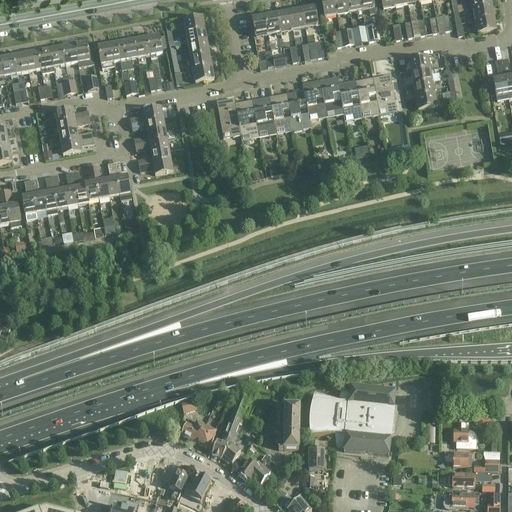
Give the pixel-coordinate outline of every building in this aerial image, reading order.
[(324,19),(337,17),(333,0),(324,0),(321,1),(324,19)] [(333,0),(337,17),(349,15),(346,0),(333,0)] [(359,0),(346,0),(349,15),(356,13),(358,21),(363,20),(362,13),(359,0)] [(372,0),(359,0),(362,13),(369,11),(370,17),(378,16),(376,7),(374,7),(372,0)] [(380,0),(383,12),(395,9),(393,0),(380,0)] [(406,0),(393,0),(395,9),(408,7),(406,0)] [(470,0),(472,11),(491,7),(490,0),(470,0)] [(491,7),(472,11),(475,23),(494,19),(491,7)] [(314,9),(301,11),(305,30),(317,27),(314,9)] [(293,32),(305,30),(301,11),(289,13),(293,32)] [(289,13),(277,16),(280,34),(293,32),(289,13)] [(268,37),(280,34),(277,16),(265,18),(268,37)] [(448,17),(442,19),(445,34),(451,33),(448,17)] [(255,39),(268,37),(265,18),(252,20),(255,39)] [(496,32),(494,19),(475,23),(477,36),(496,32)] [(184,23),(186,36),(205,32),(202,20),(184,23)] [(432,37),(438,36),(435,20),(429,21),(432,37)] [(427,38),(423,22),(417,23),(420,39),(427,38)] [(414,40),(411,25),(404,26),(407,41),(414,40)] [(462,25),(460,26),(455,27),(458,40),(464,38),(462,25)] [(365,29),(368,45),(380,42),(377,27),(365,29)] [(401,42),(398,27),(392,28),(396,43),(401,42)] [(365,29),(352,32),(355,47),(368,45),(365,29)] [(355,47),(352,32),(352,31),(340,34),(343,49),(355,47)] [(186,36),(188,48),(207,45),(205,32),(186,36)] [(343,49),(340,34),(334,35),(337,51),(343,49)] [(159,38),(147,40),(151,61),(156,60),(156,56),(163,55),(162,51),(160,41),(159,38)] [(151,61),(147,40),(135,42),(138,60),(150,57),(151,61)] [(138,60),(135,42),(123,44),(128,72),(133,71),(131,61),(138,60)] [(110,47),(113,64),(120,63),(122,74),(128,72),(123,44),(110,47)] [(314,45),(316,55),(317,61),(323,60),(321,44),(314,45)] [(87,45),(75,47),(78,65),(79,70),(94,68),(94,67),(91,51),(88,51),(87,45)] [(188,48),(191,61),(209,57),(207,45),(188,48)] [(305,63),(311,62),(308,46),(302,48),(305,63)] [(75,47),(62,49),(66,67),(78,65),(75,47)] [(114,70),(113,64),(110,47),(97,49),(101,67),(102,72),(114,70)] [(53,70),(66,67),(62,49),(50,52),(53,70)] [(299,65),(296,49),(289,50),(292,66),(299,65)] [(286,67),(283,51),(277,52),(280,68),(286,67)] [(50,52),(38,54),(41,72),(53,70),(50,52)] [(274,69),(271,53),(265,54),(268,70),(274,69)] [(26,56),(29,74),(41,72),(38,54),(26,56)] [(26,56),(13,58),(17,76),(29,74),(26,56)] [(211,69),(209,57),(191,61),(193,73),(211,69)] [(1,61),(4,79),(17,76),(13,58),(1,61)] [(409,63),(411,75),(430,72),(428,59),(409,63)] [(504,62),(501,62),(509,101),(511,100),(511,77),(508,61),(504,62)] [(497,103),(509,101),(501,62),(495,63),(498,80),(493,81),(496,97),(497,103)] [(211,69),(193,73),(195,85),(214,82),(211,69)] [(432,84),(431,77),(430,72),(411,75),(413,88),(432,84)] [(181,75),(179,75),(174,76),(177,89),(183,87),(181,75)] [(390,77),(372,80),(375,96),(377,103),(378,112),(387,110),(388,116),(397,114),(390,77)] [(95,92),(93,79),(87,80),(89,93),(95,92)] [(160,79),(154,80),(157,92),(163,91),(160,79)] [(150,94),(157,92),(154,80),(153,80),(148,81),(150,94)] [(337,80),(320,83),(323,99),(324,105),(325,114),(334,113),(335,119),(343,117),(344,117),(338,87),(339,87),(337,80)] [(372,80),(356,84),(358,99),(360,106),(361,115),(370,113),(371,119),(379,118),(378,112),(377,103),(369,104),(368,98),(375,96),(372,80)] [(69,84),(71,96),(77,95),(74,83),(73,83),(69,84)] [(130,84),(132,97),(138,96),(136,83),(130,84)] [(320,83),(302,86),(304,93),(307,109),(308,115),(308,117),(317,116),(318,122),(327,120),(325,114),(324,105),(316,107),(315,100),(323,99),(320,83)] [(71,96),(69,84),(68,84),(64,85),(63,85),(65,97),(71,96)] [(132,97),(130,84),(123,85),(126,98),(132,97)] [(339,87),(338,87),(344,117),(343,117),(343,118),(353,116),(354,122),(362,121),(361,115),(360,106),(352,107),(351,101),(358,99),(356,84),(339,87)] [(432,84),(413,88),(416,100),(434,97),(432,84)] [(50,87),(44,88),(46,101),(52,100),(50,87)] [(40,102),(46,101),(44,88),(38,89),(40,102)] [(113,100),(111,88),(105,89),(107,101),(113,100)] [(22,105),(20,93),(13,94),(16,106),(22,105)] [(304,93),(287,96),(290,112),(291,119),(294,133),(311,130),(310,123),(308,117),(308,115),(300,117),(299,110),(307,109),(304,93)] [(287,96),(269,99),(275,130),(284,129),(285,135),(294,133),(291,119),(283,120),(282,114),(290,112),(287,96)] [(437,109),(434,97),(416,100),(418,113),(437,109)] [(269,99),(252,102),(255,119),(256,125),(258,134),(267,132),(268,138),(276,137),(275,130),(269,99)] [(223,105),(217,106),(222,135),(231,133),(233,139),(240,138),(241,138),(241,137),(238,123),(231,125),(229,118),(237,117),(235,106),(235,101),(223,103),(223,105)] [(235,106),(237,117),(238,123),(241,137),(250,135),(251,141),(259,140),(258,134),(256,125),(249,127),(248,120),(255,119),(252,102),(235,106)] [(131,127),(163,121),(161,111),(143,114),(144,119),(130,121),(131,127)] [(57,126),(89,120),(88,114),(74,116),(73,112),(55,115),(57,126)] [(89,120),(57,126),(59,136),(77,133),(76,128),(90,126),(89,120)] [(163,121),(131,127),(132,133),(146,130),(147,135),(165,132),(163,121)] [(148,140),(134,142),(135,148),(167,142),(165,132),(147,135),(148,140)] [(77,133),(59,136),(61,147),(92,141),(91,135),(78,137),(77,133)] [(507,137),(498,138),(500,148),(508,147),(507,137)] [(0,140),(0,153),(10,152),(7,140),(0,140)] [(92,141),(61,147),(63,157),(81,154),(80,150),(93,147),(92,141)] [(167,142),(135,148),(137,154),(150,152),(151,156),(169,153),(167,142)] [(401,148),(386,151),(387,158),(402,154),(401,148)] [(0,153),(0,166),(12,164),(10,152),(0,153)] [(51,153),(43,154),(44,164),(53,162),(51,153)] [(140,169),(171,163),(169,153),(151,156),(152,161),(138,163),(140,169)] [(171,163),(140,169),(141,175),(154,173),(155,177),(173,174),(171,163)] [(120,165),(113,166),(119,198),(130,196),(127,177),(122,178),(120,165)] [(110,181),(105,182),(109,200),(119,198),(113,166),(107,167),(110,181)] [(282,166),(275,167),(277,178),(284,177),(282,166)] [(99,169),(93,170),(98,202),(109,200),(105,182),(101,182),(99,169)] [(89,184),(84,185),(85,187),(88,203),(98,202),(93,170),(87,171),(89,184)] [(78,174),(72,175),(78,207),(89,205),(88,203),(85,187),(80,188),(78,174)] [(69,191),(64,191),(68,209),(78,207),(72,175),(66,176),(69,191)] [(57,178),(51,179),(57,211),(67,209),(64,191),(60,192),(57,178)] [(47,194),(43,195),(47,213),(47,218),(58,216),(57,211),(51,179),(45,180),(47,194)] [(36,182),(30,183),(36,215),(47,213),(43,195),(38,196),(36,182)] [(27,198),(22,199),(26,223),(37,221),(36,215),(30,183),(24,184),(27,198)] [(10,193),(4,194),(10,226),(20,224),(17,206),(12,207),(10,193)] [(0,227),(10,226),(4,194),(0,194),(0,206),(1,209),(0,209),(0,227)] [(136,220),(127,222),(129,234),(138,233),(136,220)] [(113,224),(103,226),(106,239),(116,237),(113,224)] [(104,230),(94,232),(96,241),(105,239),(104,230)] [(53,249),(51,239),(41,241),(41,244),(43,249),(43,251),(53,249)] [(24,243),(15,244),(17,253),(25,252),(24,243)] [(15,297),(1,293),(0,295),(0,301),(13,305),(15,297)] [(5,317),(0,315),(0,339),(6,343),(14,325),(4,320),(5,317)] [(366,391),(350,390),(349,396),(342,393),(338,403),(315,398),(312,405),(310,414),(310,423),(310,431),(311,439),(335,435),(336,448),(344,447),(343,453),(388,458),(393,411),(395,394),(370,392),(366,391)] [(239,397),(231,418),(243,422),(245,417),(247,418),(251,408),(249,407),(251,402),(252,395),(247,394),(247,391),(240,392),(239,398),(239,397)] [(230,401),(224,398),(221,405),(227,408),(230,401)] [(276,436),(275,444),(279,444),(279,446),(279,452),(280,452),(282,452),(284,452),(299,453),(299,428),(300,409),(299,409),(278,408),(278,409),(277,419),(277,426),(276,425),(276,428),(276,430),(276,436)] [(231,418),(223,437),(233,441),(234,439),(236,440),(238,436),(235,435),(239,426),(241,426),(243,422),(231,418)] [(491,418),(475,418),(475,426),(491,426),(491,418)] [(197,446),(205,431),(201,429),(203,426),(198,423),(196,426),(189,423),(182,438),(197,446)] [(469,426),(461,425),(461,432),(454,432),(453,445),(456,445),(456,451),(475,452),(476,440),(476,438),(475,436),(473,434),(471,433),(468,433),(469,426)] [(205,431),(197,446),(208,451),(216,436),(205,431)] [(223,437),(220,447),(229,451),(232,444),(234,445),(236,440),(234,439),(233,441),(223,437)] [(255,439),(250,437),(246,446),(251,448),(255,439)] [(309,452),(308,472),(324,472),(324,452),(327,453),(327,444),(318,444),(311,443),(311,452),(309,452)] [(229,451),(220,447),(216,446),(212,458),(222,462),(229,451)] [(240,456),(232,449),(224,460),(232,467),(237,461),(239,462),(243,457),(241,455),(240,456)] [(465,455),(445,454),(445,460),(445,461),(446,462),(446,463),(447,463),(448,463),(453,463),(453,469),(467,470),(468,457),(465,457),(465,455)] [(269,460),(266,457),(261,462),(265,466),(269,460)] [(259,473),(262,469),(252,461),(247,467),(245,469),(242,474),(241,473),(240,475),(239,477),(247,485),(251,480),(258,472),(259,473)] [(499,462),(486,462),(486,469),(474,469),(474,474),(499,475),(499,462)] [(258,472),(251,480),(261,488),(268,480),(267,479),(270,476),(262,469),(259,473),(258,472)] [(188,479),(177,473),(169,489),(176,492),(172,500),(177,503),(188,479)] [(475,475),(457,475),(457,477),(452,477),(452,479),(449,479),(449,488),(452,488),(452,490),(475,491),(475,475)] [(188,485),(183,497),(189,500),(190,498),(193,499),(201,503),(211,483),(199,478),(194,488),(188,485)] [(474,495),(466,495),(466,497),(452,497),(452,502),(448,502),(447,502),(446,502),(445,503),(444,504),(444,505),(444,506),(444,507),(444,508),(445,509),(445,510),(446,511),(447,511),(448,511),(455,511),(455,509),(474,510),(474,495)] [(499,511),(500,496),(488,496),(487,511),(499,511)] [(243,511),(246,509),(235,501),(228,511),(229,511),(228,511),(243,511)] [(309,511),(300,501),(287,511),(309,511)] [(154,511),(156,506),(148,503),(145,511),(154,511)]
